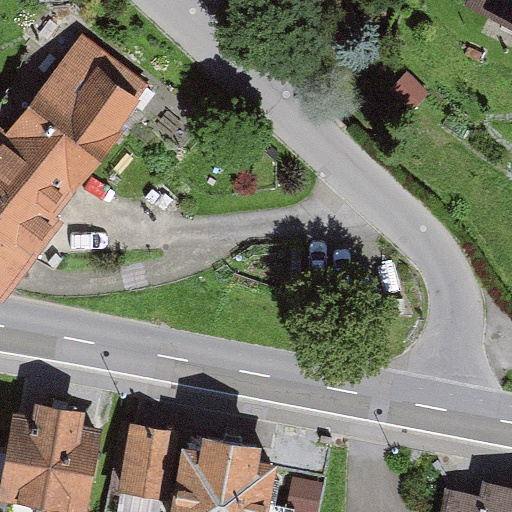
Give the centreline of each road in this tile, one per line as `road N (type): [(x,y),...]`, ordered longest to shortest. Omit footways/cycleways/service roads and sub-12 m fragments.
road 1 (residential): [(438,411),(449,345),(448,278),(426,238),(169,0)]
road 2 (tertiary): [(0,328),(438,411)]
